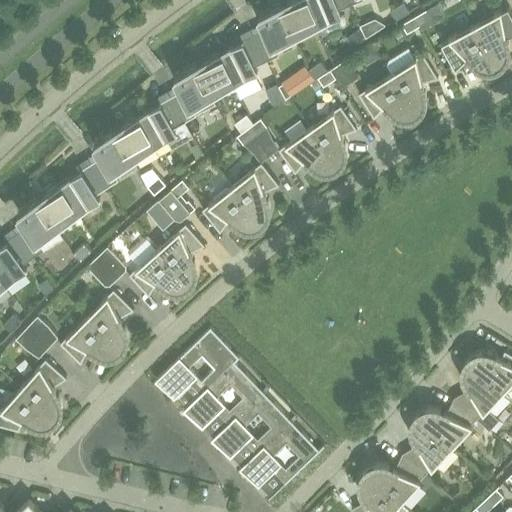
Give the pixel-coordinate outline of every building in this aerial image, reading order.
[(306,0),(283,0),(280,1),(294,34),(317,24),(306,0)] [(342,14),(339,8),(351,3),(349,0),(306,0),(317,24),(342,14)] [(259,10),(266,27),(254,33),(266,60),(278,54),(273,43),(294,34),(280,1),(259,10)] [(396,19),(409,11),(404,1),(391,9),(396,19)] [(511,11),(508,4),(475,23),(498,65),(501,63),(503,62),(505,60),(506,58),(507,57),(508,55),(508,53),(509,51),(509,50),(509,48),(509,46),(509,44),(506,33),(511,31),(511,11)] [(415,16),(420,24),(433,17),(427,8),(415,16)] [(420,24),(415,16),(402,23),(407,32),(420,24)] [(467,55),(474,61),(475,63),(476,64),(478,65),(479,66),(483,67),(486,68),(488,68),(492,68),(495,67),(498,65),(475,23),(442,41),(456,66),(467,55)] [(352,46),(365,38),(359,28),(346,36),(352,46)] [(258,71),(255,65),(266,60),(254,33),(218,51),(234,83),(258,71)] [(339,40),(342,46),(348,42),(344,37),(339,40)] [(218,51),(196,62),(211,94),(234,83),(218,51)] [(423,52),(391,72),(417,113),(420,111),(421,110),(422,108),(423,107),(424,105),(425,104),(425,102),(426,100),(426,98),(426,97),(426,95),(426,93),(426,91),(423,80),(438,76),(423,52)] [(330,68),(336,77),(337,77),(343,87),(359,76),(354,68),(359,65),(354,57),(349,60),(347,58),(344,61),(343,59),(330,68)] [(315,78),(327,69),(321,60),(309,68),(315,78)] [(196,114),(191,104),(211,94),(196,62),(175,72),(183,88),(171,95),(185,121),(196,114)] [(336,77),(330,68),(328,70),(327,69),(315,78),(315,79),(318,77),(324,85),(336,77)] [(385,104),(392,111),(393,112),(396,114),(399,115),(401,116),(403,116),(407,116),(410,116),(414,115),(417,113),(391,72),(359,92),(374,116),(385,104)] [(279,85),(285,97),(290,94),(282,84),(279,85)] [(177,132),(174,127),(185,121),(171,95),(151,106),(137,114),(154,145),(177,132)] [(346,143),(345,141),(342,132),(357,127),(341,104),(310,126),(338,165),(341,163),(343,160),(344,159),(345,157),(345,156),(346,154),(346,152),(347,150),(347,149),(347,147),(346,145),(346,143)] [(250,115),(254,121),(263,115),(257,108),(250,115)] [(241,130),(248,125),(253,121),(247,113),(235,122),(241,130)] [(137,114),(114,127),(132,158),(154,145),(137,114)] [(253,121),(248,125),(255,134),(256,133),(267,125),(261,117),(254,122),(253,121)] [(261,161),(262,160),(271,153),(256,133),(255,134),(248,125),(241,130),(241,131),(237,134),(244,143),(254,151),(261,161)] [(305,158),(313,164),(316,166),(317,167),(319,168),(323,169),(326,169),(330,169),(331,168),(333,168),(335,167),(338,165),(310,126),(279,147),(296,171),(305,158)] [(118,179),(113,169),(132,158),(114,127),(95,138),(104,154),(92,162),(107,186),(118,179)] [(265,189),(280,183),(262,160),(261,161),(232,184),(262,222),(264,221),(265,219),(267,217),(268,215),(269,212),(270,210),(270,207),(270,205),(270,202),(268,198),(265,189)] [(100,198),(97,193),(107,186),(92,162),(73,173),(59,183),(78,213),(100,198)] [(159,175),(148,185),(155,193),(166,183),(159,175)] [(178,196),(179,196),(190,186),(183,178),(171,188),(178,196)] [(59,183),(37,196),(56,226),(78,213),(59,183)] [(229,217),(237,223),(240,225),(242,225),(245,226),(249,227),(253,227),(256,226),(258,225),(259,224),(261,223),(262,222),(232,184),(202,208),(220,230),(229,217)] [(179,196),(178,196),(171,188),(147,209),(148,210),(169,210),(175,218),(181,219),(191,210),(179,196)] [(44,248),(38,238),(56,226),(37,196),(18,208),(28,224),(17,232),(33,256),(44,248)] [(186,222),(158,247),(190,283),(192,282),(193,281),(194,279),(195,276),(196,274),(197,273),(197,271),(197,269),(197,267),(197,266),(197,264),(196,262),(195,260),(191,250),(205,243),(186,222)] [(27,268),(23,263),(33,256),(17,232),(0,244),(0,276),(5,284),(27,268)] [(84,241),(73,252),(81,260),(92,249),(84,241)] [(97,254),(118,276),(126,268),(126,264),(108,244),(97,254)] [(157,280),(165,285),(168,287),(172,288),(175,289),(177,289),(181,288),(182,288),(184,287),(187,286),(190,283),(158,247),(130,272),(149,294),(157,280)] [(118,276),(97,254),(87,264),(105,284),(110,284),(118,276)] [(126,325),(125,324),(120,315),(134,308),(114,287),(87,314),(122,349),(123,347),(124,346),(125,344),(126,343),(126,341),(127,339),(127,338),(128,336),(128,334),(128,332),(127,330),(127,329),(126,327),(126,325)] [(14,312),(3,324),(12,331),(22,320),(14,312)] [(27,325),(49,345),(59,335),(49,322),(38,313),(27,325)] [(88,347),(97,352),(98,353),(100,353),(104,354),(105,355),(109,355),(112,354),(116,353),(117,352),(119,351),(120,350),(122,349),(87,314),(60,341),(81,361),(88,347)] [(49,345),(27,325),(16,336),(28,347),(39,355),(49,345)] [(235,360),(239,356),(212,326),(211,325),(156,378),(175,395),(175,394),(189,380),(200,392),(201,393),(235,360)] [(504,389),(511,380),(511,352),(505,348),(501,356),(491,351),(489,351),(486,350),(484,350),(482,350),(479,350),(475,351),(473,352),(470,354),(469,355),(468,356),(504,389)] [(498,417),(487,407),(504,389),(468,356),(467,358),(465,360),(464,362),(463,364),(463,365),(463,367),(462,369),(462,372),(463,374),(463,375),(463,377),(464,378),(465,380),(469,387),(454,395),(477,416),(489,427),(498,417)] [(60,394),(54,384),(67,376),(46,357),(20,385),(57,418),(58,416),(59,415),(60,413),(61,411),(61,410),(62,408),(62,406),(62,404),(62,403),(62,401),(62,399),(61,397),(60,396),(60,394)] [(263,389),(235,360),(201,393),(200,392),(186,406),(184,407),(203,424),(218,410),(228,421),(229,422),(263,389)] [(0,408),(0,423),(19,428),(24,418),(32,422),(36,424),(37,424),(39,424),(43,425),(45,424),(46,424),(48,424),(50,423),(53,421),(56,419),(57,418),(20,385),(0,408)] [(257,451),(291,419),(263,389),(229,422),(228,421),(212,437),(231,453),(245,439),(256,450),(257,451)] [(447,411),(441,408),(439,407),(438,406),(434,406),(431,406),(427,406),(424,407),(420,409),(417,411),(416,412),(452,445),(473,423),(471,423),(477,416),(454,395),(447,411)] [(417,442),(403,451),(426,472),(431,466),(432,467),(452,445),(416,412),(415,413),(414,415),(413,416),(412,418),(412,420),(411,422),(411,423),(411,425),(411,427),(411,429),(411,430),(412,432),(412,434),(413,435),(417,442)] [(320,448),(319,448),(291,419),(257,451),(256,450),(240,466),(259,483),(274,469),(285,480),(286,481),(320,448)] [(426,472),(403,451),(395,466),(388,463),(386,462),(385,462),(383,461),(379,461),(377,461),(376,462),(372,463),(371,463),(368,465),(365,468),(401,501),(421,479),(420,478),(426,472)] [(390,511),(401,501),(365,468),(364,469),(363,471),(362,472),(361,474),(360,475),(360,477),(360,479),(360,481),(360,483),(360,484),(360,486),(360,488),(361,490),(362,491),(366,498),(351,507),(356,511),(390,511)] [(503,495),(496,487),(487,496),(494,504),(503,495)] [(455,494),(464,503),(470,498),(461,489),(455,494)] [(44,511),(29,496),(12,511),(44,511)] [(475,506),(476,507),(480,511),(485,511),(494,504),(487,496),(475,506)] [(0,511),(10,511),(3,505),(4,504),(0,498),(0,511)]
